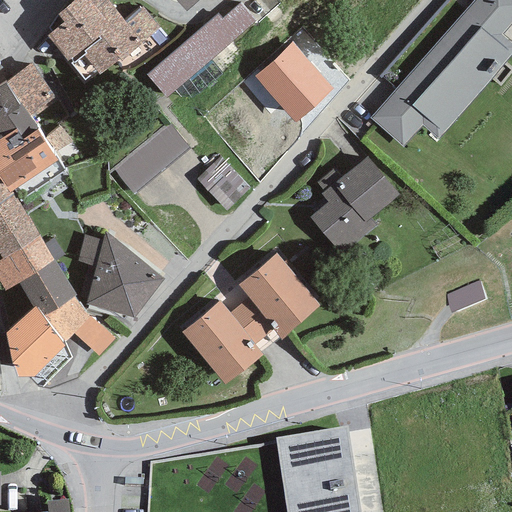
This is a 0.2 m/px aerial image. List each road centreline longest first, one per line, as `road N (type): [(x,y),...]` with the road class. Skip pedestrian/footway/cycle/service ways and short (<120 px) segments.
road 1 (residential): [(44,431),(430,0)]
road 2 (tertiary): [(511,337),(177,432),(102,442)]
